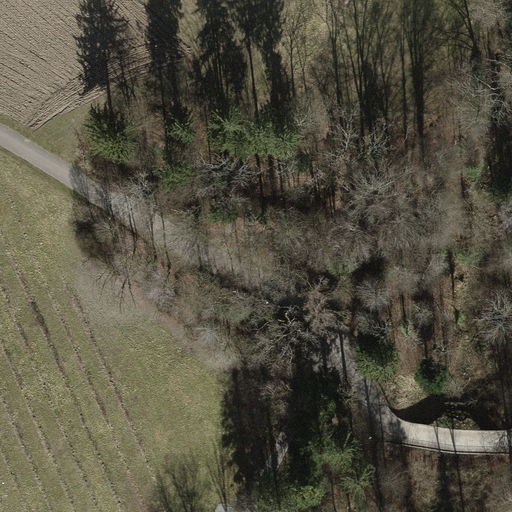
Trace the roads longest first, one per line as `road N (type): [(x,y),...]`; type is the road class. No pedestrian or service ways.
road 1 (track): [(153,228),(304,303),(335,334),(398,454),(440,477),(479,476),(511,457)]
road 2 (track): [(328,328),(252,511)]
